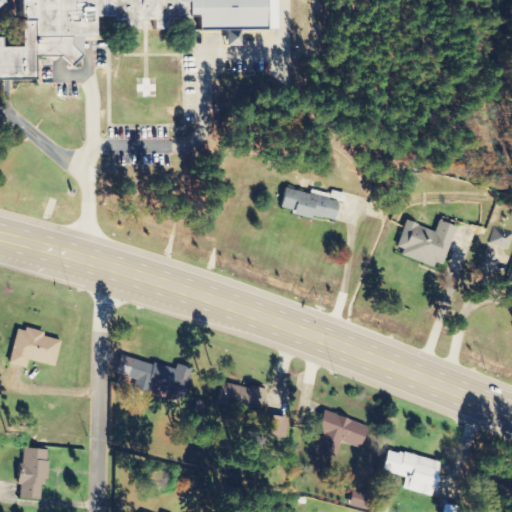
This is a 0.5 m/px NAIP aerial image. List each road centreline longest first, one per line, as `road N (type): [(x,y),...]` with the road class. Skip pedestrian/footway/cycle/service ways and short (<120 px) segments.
road 1 (primary): [(511,414),(262,317),(0,236)]
road 2 (residential): [(111,266),(101,306),(96,511)]
